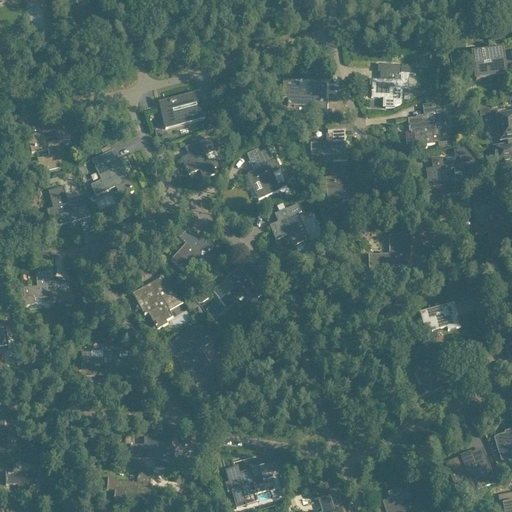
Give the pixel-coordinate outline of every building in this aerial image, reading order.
[(426,49),(439,46),(437,38),(424,42),(426,49)] [(505,63),(504,50),(472,54),(474,67),(505,63)] [(430,56),(429,64),(438,64),(436,56),(430,56)] [(474,67),(476,81),(507,77),(505,63),(474,67)] [(370,81),(370,86),(372,86),(371,93),(371,99),(383,99),(386,99),(385,109),(394,109),(395,108),(400,106),(401,89),(402,89),(407,90),(407,89),(408,76),(408,68),(401,67),(387,66),(387,74),(386,81),(379,81),(372,80),(372,81),(370,81)] [(299,84),(282,84),(283,100),(288,100),(287,106),(310,107),(310,115),(327,116),(327,102),(326,102),(327,85),(310,85),(310,97),(299,97),(299,84)] [(161,108),(160,108),(166,130),(182,126),(204,120),(207,133),(223,126),(218,115),(205,118),(202,108),(198,93),(197,93),(197,94),(178,99),(179,101),(176,102),(175,101),(170,103),(170,104),(161,106),(161,108)] [(416,119),(408,120),(409,132),(410,132),(414,131),(416,149),(415,149),(415,150),(427,149),(427,146),(435,145),(434,138),(436,137),(438,137),(439,135),(439,133),(439,131),(437,130),(435,130),(435,124),(445,123),(443,104),(423,106),(423,107),(424,116),(425,118),(416,119)] [(489,109),(479,110),(480,117),(490,116),(489,109)] [(511,115),(497,118),(498,126),(494,126),(496,135),(499,135),(500,143),(502,142),(502,147),(511,146),(510,141),(511,141),(511,115)] [(223,127),(214,131),(216,138),(226,133),(223,127)] [(29,137),(28,137),(32,154),(42,152),(48,150),(50,157),(38,160),(40,172),(41,174),(62,169),(56,144),(70,141),(67,128),(57,130),(57,132),(45,134),(45,133),(45,132),(38,134),(38,135),(29,137)] [(311,144),(310,144),(311,149),(311,153),(322,153),(323,156),(333,155),(333,162),(347,162),(346,155),(344,155),(344,143),(345,143),(346,143),(346,136),(345,136),(344,136),(344,131),(345,131),(345,130),(328,131),(328,135),(326,135),(327,144),(311,144)] [(188,156),(181,159),(186,170),(187,170),(189,176),(199,171),(202,170),(206,179),(214,175),(208,161),(212,160),(217,157),(215,152),(212,146),(210,139),(194,145),(197,152),(188,156)] [(511,162),(511,145),(511,146),(502,147),(492,149),(493,161),(496,160),(496,165),(511,162)] [(433,169),(426,170),(429,189),(442,187),(444,197),(464,194),(462,183),(453,185),(451,170),(454,170),(455,175),(461,174),(461,178),(462,177),(485,174),(475,163),(464,149),(456,151),(457,157),(457,159),(455,159),(441,160),(441,161),(442,161),(443,168),(433,169)] [(258,150),(247,155),(250,162),(251,164),(253,170),(258,168),(259,170),(254,172),(247,175),(252,187),(254,186),(257,194),(258,194),(259,198),(260,197),(261,199),(261,200),(280,191),(273,174),(272,172),(279,169),(280,170),(274,155),(271,156),(268,150),(259,154),(258,150)] [(101,181),(91,186),(95,195),(115,186),(116,188),(121,199),(133,193),(129,182),(127,183),(122,173),(124,172),(114,151),(92,161),(101,181)] [(326,191),(321,192),(322,200),(327,199),(327,201),(342,199),(342,203),(361,201),(361,200),(360,189),(361,188),(362,188),(361,182),(359,182),(359,181),(359,176),(359,175),(350,176),(348,177),(347,177),(347,180),(335,181),(335,178),(325,179),(326,191)] [(48,211),(47,211),(52,229),(62,226),(61,224),(72,221),(72,223),(90,218),(84,197),(83,197),(84,200),(77,202),(77,199),(68,202),(64,188),(48,193),(49,194),(51,193),(56,211),(48,213),(48,211)] [(480,215),(474,216),(474,218),(474,217),(475,221),(474,221),(475,229),(478,228),(483,228),(485,228),(484,227),(490,227),(490,229),(492,242),(496,241),(496,242),(502,241),(506,241),(507,241),(507,242),(508,242),(506,224),(511,223),(509,212),(503,212),(502,202),(489,204),(489,201),(488,201),(489,202),(475,204),(476,213),(479,212),(480,215)] [(278,223),(270,226),(275,238),(276,241),(287,236),(289,235),(295,246),(309,240),(309,239),(298,215),(302,213),(301,213),(298,205),(285,211),(279,213),(277,214),(281,222),(278,223)] [(186,245),(171,261),(185,274),(200,258),(201,259),(211,268),(212,269),(219,262),(209,253),(213,248),(207,242),(206,242),(205,244),(199,239),(188,229),(179,239),(186,245)] [(409,267),(409,255),(411,255),(411,248),(413,248),(412,235),(389,236),(390,255),(369,256),(369,269),(371,269),(371,278),(394,277),(393,268),(412,267),(411,266),(409,267)] [(152,262),(148,266),(155,273),(159,270),(152,262)] [(467,279),(465,267),(464,267),(464,269),(452,270),(453,272),(450,273),(451,277),(453,278),(453,279),(466,278),(466,279),(467,279)] [(253,289),(246,280),(247,279),(239,269),(225,280),(227,283),(214,294),(226,308),(235,301),(236,303),(240,307),(248,301),(251,305),(261,296),(255,288),(253,289)] [(37,288),(23,289),(25,307),(29,307),(32,306),(34,306),(35,305),(35,303),(35,300),(34,297),(45,296),(46,296),(46,297),(46,299),(46,302),(47,303),(48,304),(49,304),(52,304),(53,304),(53,303),(60,303),(60,305),(60,306),(61,307),(63,307),(66,307),(71,307),(71,283),(59,281),(51,280),(50,272),(38,273),(36,273),(36,275),(37,288)] [(147,287),(133,295),(139,306),(139,307),(142,306),(143,309),(141,310),(145,316),(149,314),(155,324),(154,325),(156,327),(158,330),(157,330),(158,331),(168,325),(166,322),(173,318),(170,312),(167,307),(179,300),(180,300),(162,279),(147,287)] [(204,294),(199,298),(203,303),(208,299),(204,294)] [(204,318),(198,307),(194,301),(187,305),(191,312),(194,310),(197,315),(192,318),(195,323),(204,318)] [(218,314),(212,307),(206,311),(214,321),(236,303),(235,301),(226,308),(218,314)] [(441,307),(420,313),(426,334),(447,328),(448,332),(459,329),(459,328),(456,317),(457,316),(456,309),(454,310),(453,304),(441,307)] [(181,336),(175,340),(182,352),(175,356),(190,380),(210,368),(200,350),(208,345),(204,339),(206,337),(200,326),(196,328),(183,335),(181,336)] [(0,376),(3,376),(0,359),(0,347),(8,346),(9,346),(8,343),(6,329),(0,330),(0,376)] [(510,361),(501,364),(505,376),(511,373),(511,344),(505,347),(510,361)] [(117,366),(117,353),(103,353),(104,359),(92,359),(92,353),(82,353),(82,365),(82,375),(104,375),(104,384),(117,384),(117,378),(115,378),(115,366),(117,366)] [(418,385),(407,390),(412,401),(416,399),(432,392),(433,393),(434,392),(435,394),(441,391),(441,389),(445,387),(444,387),(441,379),(439,380),(438,377),(440,376),(435,365),(434,364),(424,369),(424,367),(421,361),(416,364),(412,366),(415,374),(413,374),(418,385)] [(0,459),(7,459),(6,435),(6,431),(9,431),(9,435),(11,435),(11,418),(0,418),(0,459)] [(14,435),(21,434),(21,422),(13,422),(14,435)] [(506,436),(495,440),(501,458),(511,454),(511,432),(505,435),(506,436)] [(130,446),(130,460),(155,460),(155,469),(159,469),(159,470),(162,470),(162,469),(164,469),(164,461),(172,462),(172,449),(169,448),(169,436),(147,436),(147,446),(130,446)] [(460,458),(446,464),(454,486),(455,486),(454,484),(472,477),(477,491),(495,484),(492,476),(488,477),(482,461),(475,464),(471,452),(460,457),(460,458)] [(238,468),(226,471),(230,483),(231,482),(233,491),(232,491),(235,504),(246,502),(245,498),(266,492),(261,471),(260,471),(259,465),(250,468),(252,473),(241,476),(238,468)] [(13,474),(6,474),(6,486),(12,486),(18,486),(21,486),(21,501),(21,502),(30,501),(30,480),(43,480),(44,480),(43,466),(35,466),(34,466),(23,466),(23,473),(13,474)] [(151,480),(151,479),(138,478),(137,484),(116,482),(116,480),(108,480),(108,479),(107,491),(108,491),(108,490),(115,491),(114,501),(122,502),(123,499),(131,499),(131,503),(149,505),(149,504),(147,504),(148,492),(150,492),(151,485),(149,485),(150,480),(151,480)] [(286,480),(279,482),(283,497),(290,495),(286,480)] [(343,511),(343,510),(342,510),(335,511),(327,486),(318,488),(318,487),(315,488),(315,489),(312,490),(315,500),(316,501),(318,500),(321,511),(343,511)] [(390,500),(383,502),(385,510),(385,511),(429,511),(430,511),(429,510),(426,499),(412,503),(410,495),(407,487),(388,493),(390,500)] [(511,511),(511,494),(499,497),(501,508),(503,508),(503,511),(511,511)]
